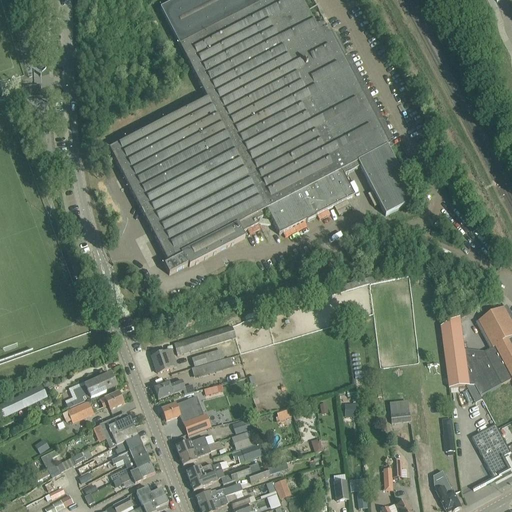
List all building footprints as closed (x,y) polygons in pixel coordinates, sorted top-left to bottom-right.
[(415,202),(389,151),(393,149),(389,143),(387,144),(343,60),(346,59),(335,37),(332,38),(312,0),(179,0),(160,10),(207,100),(180,113),(177,106),(154,118),(158,125),(109,150),(167,263),(169,262),(170,263),(164,266),(169,276),(189,266),(189,268),(245,239),(242,234),(259,225),(257,221),(268,215),(279,236),(306,222),(307,223),(316,218),(316,217),(354,197),(344,177),(360,168),(385,217),(415,202)] [(23,88),(23,98),(40,97),(40,87),(23,88)] [(460,319),(440,329),(449,391),(467,389),(474,401),(481,398),(511,381),(511,315),(507,307),(479,323),(476,324),(491,351),(484,354),(465,352),(460,319)] [(174,346),(177,357),(236,339),(232,328),(174,346)] [(193,360),(196,369),(225,360),(222,351),(193,360)] [(152,358),(158,375),(167,372),(176,368),(171,352),(162,355),(152,358)] [(225,360),(196,369),(193,369),(197,383),(234,372),(230,358),(225,360)] [(94,379),(68,390),(73,399),(65,402),(68,410),(119,388),(109,374),(94,379)] [(153,389),(158,401),(173,395),(185,391),(182,382),(170,386),(168,383),(153,389)] [(0,406),(0,412),(3,419),(44,397),(39,386),(0,406)] [(223,393),(221,387),(204,391),(205,397),(223,393)] [(105,400),(106,401),(101,403),(104,409),(108,407),(110,411),(111,411),(125,406),(120,393),(106,399),(105,400)] [(175,405),(161,411),(166,424),(180,418),(183,424),(182,425),(188,439),(209,430),(204,416),(197,419),(189,401),(176,406),(175,405)] [(88,404),(67,413),(71,423),(92,413),(88,404)] [(326,404),(320,405),(322,416),(328,415),(326,404)] [(390,407),(393,428),(412,425),(409,405),(390,407)] [(288,410),(283,412),(286,421),(291,419),(288,410)] [(117,418),(99,426),(100,427),(106,441),(134,429),(130,419),(128,420),(120,424),(117,418)] [(508,448),(497,427),(501,425),(498,420),(493,423),(495,427),(472,439),(489,471),(494,480),(509,472),(503,459),(511,454),(511,453),(508,448)] [(233,427),(236,436),(248,432),(245,423),(233,427)] [(134,429),(106,441),(110,451),(116,448),(138,438),(134,429)] [(233,440),(237,452),(257,445),(253,433),(233,440)] [(453,435),(443,436),(445,455),(455,454),(453,435)] [(117,450),(108,455),(111,462),(117,459),(142,447),(138,438),(116,448),(117,450)] [(176,448),(179,458),(204,449),(208,447),(205,440),(191,446),(189,443),(176,448)] [(117,459),(111,462),(113,466),(123,462),(125,466),(146,457),(142,447),(117,459)] [(204,449),(179,458),(183,468),(197,462),(211,456),(208,447),(204,449)] [(257,447),(241,452),(245,463),(261,457),(260,453),(257,447)] [(57,452),(41,460),(44,466),(52,462),(52,460),(59,456),(57,452)] [(83,454),(72,460),(75,466),(86,461),(83,454)] [(127,470),(117,475),(119,480),(151,466),(146,457),(125,466),(127,470)] [(78,471),(82,478),(100,468),(97,461),(78,471)] [(401,462),(391,463),(391,472),(392,480),(402,479),(401,462)] [(200,468),(186,473),(190,483),(214,474),(222,471),(220,465),(212,468),(212,467),(201,471),(200,468)] [(151,466),(119,480),(122,485),(133,481),(135,486),(142,483),(141,481),(155,475),(151,466)] [(56,468),(48,472),(48,473),(52,480),(61,476),(60,475),(57,468),(56,468)] [(248,468),(229,474),(230,476),(232,483),(248,477),(251,476),(248,468)] [(277,468),(267,471),(269,477),(278,473),(277,468)] [(251,476),(248,477),(250,484),(269,477),(267,471),(267,470),(260,472),(251,476)] [(214,474),(190,483),(194,493),(207,488),(207,487),(213,485),(212,484),(216,482),(218,482),(218,481),(221,480),(225,478),(222,471),(214,474)] [(47,472),(35,479),(37,483),(49,477),(47,472)] [(443,474),(434,478),(435,488),(437,493),(446,511),(457,511),(462,510),(453,493),(443,474)] [(113,484),(119,480),(117,475),(110,478),(113,484)] [(119,480),(113,484),(115,488),(122,485),(119,480)] [(285,481),(274,485),(280,501),(291,497),(285,481)] [(346,483),(334,484),(337,503),(348,501),(346,483)] [(93,493),(90,488),(84,491),(87,497),(93,493)] [(50,496),(53,502),(65,495),(62,489),(50,496)] [(148,489),(136,495),(142,508),(145,507),(165,498),(162,491),(151,496),(148,489)] [(210,494),(196,499),(199,509),(224,500),(232,496),(234,495),(232,489),(216,495),(215,493),(210,495),(210,494)] [(357,494),(358,511),(369,511),(367,493),(357,494)] [(224,500),(199,509),(200,511),(216,511),(216,510),(226,507),(226,506),(231,504),(234,503),(232,496),(224,500)] [(69,497),(53,506),(53,507),(55,511),(59,511),(65,509),(73,505),(69,497)] [(135,511),(160,511),(167,509),(166,507),(168,505),(165,498),(145,507),(142,508),(141,509),(135,511)] [(234,503),(231,504),(233,511),(248,505),(250,505),(248,499),(247,498),(244,499),(234,503)] [(128,500),(106,511),(105,511),(123,511),(132,507),(128,500)] [(398,507),(401,511),(410,511),(405,503),(398,507)]
